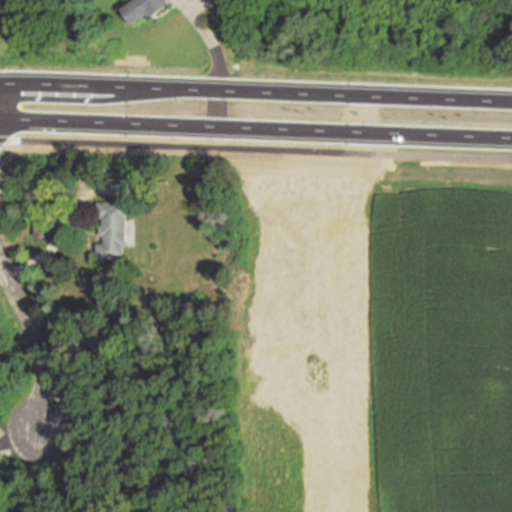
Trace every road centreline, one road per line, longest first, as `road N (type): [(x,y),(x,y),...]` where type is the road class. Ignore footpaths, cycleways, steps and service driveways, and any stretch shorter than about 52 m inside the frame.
road 1 (secondary): [(0,119),(511,138)]
road 2 (secondary): [(511,94),(214,83)]
road 3 (secondary): [(214,83),(0,77)]
road 4 (residential): [(0,243),(45,375),(43,440)]
